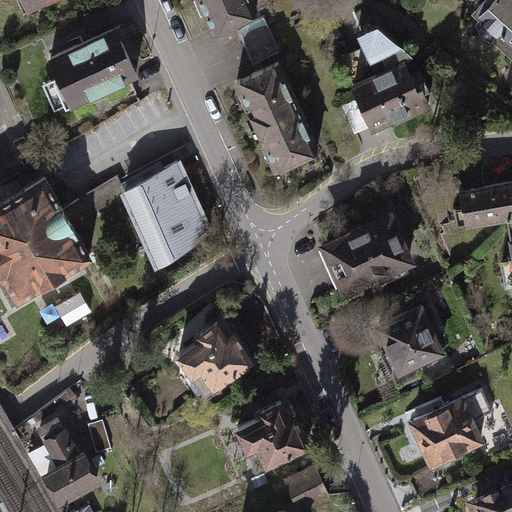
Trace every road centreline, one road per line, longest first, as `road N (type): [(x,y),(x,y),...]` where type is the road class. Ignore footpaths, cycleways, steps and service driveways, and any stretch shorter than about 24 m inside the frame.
road 1 (residential): [(260,243),(0,418)]
road 2 (residential): [(260,243),(383,511)]
road 3 (residential): [(511,141),(404,156),(357,175),(260,243)]
road 4 (residential): [(151,0),(260,243)]
